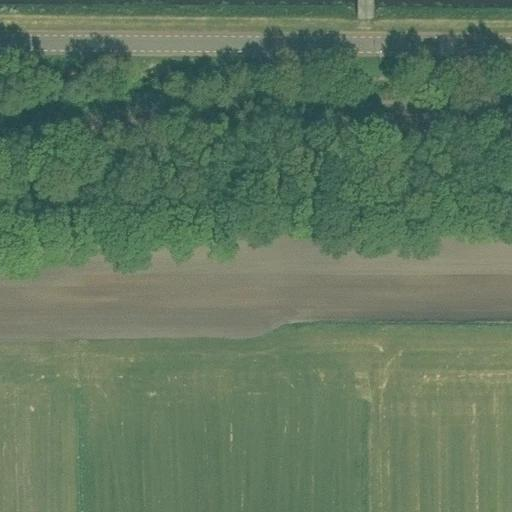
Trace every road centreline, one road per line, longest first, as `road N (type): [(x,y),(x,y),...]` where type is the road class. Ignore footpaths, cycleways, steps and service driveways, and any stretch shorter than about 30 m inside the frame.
road 1 (track): [(0,136),(229,107),(511,108)]
road 2 (unclassified): [(0,43),(511,45)]
